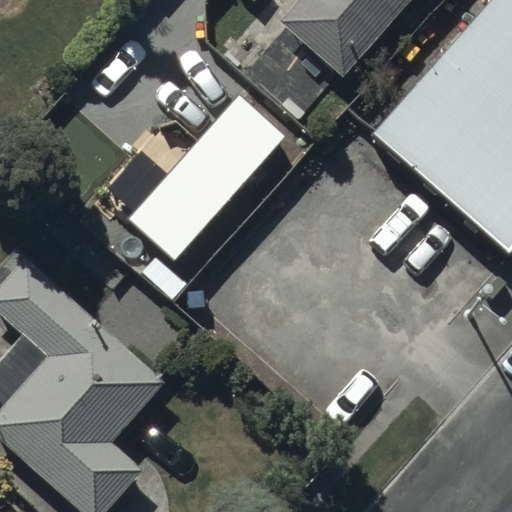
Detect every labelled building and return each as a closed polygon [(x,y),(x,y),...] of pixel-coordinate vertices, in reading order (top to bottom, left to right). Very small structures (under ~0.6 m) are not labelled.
[(161,0),(220,52),(265,0),(161,0)] [(297,0),(275,25),(338,83),(411,0),(297,0)] [(511,0),(466,0),(342,139),(501,280),(511,268),(511,0)] [(149,166),(102,218),(156,267),(203,215),(149,166)] [(21,260),(0,283),(0,321),(19,339),(0,359),(0,408),(1,409),(0,410),(0,447),(71,511),(104,511),(140,473),(108,444),(160,386),(21,260)]
